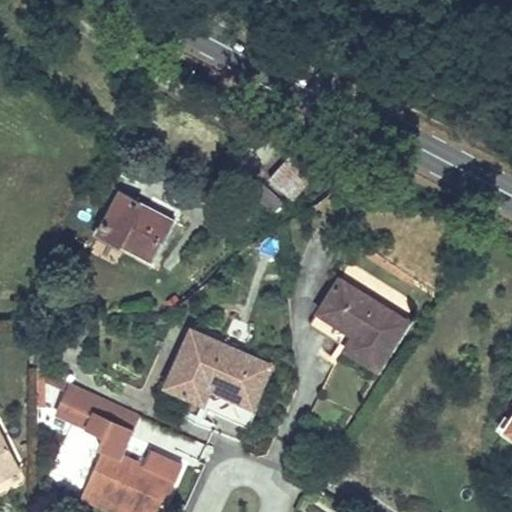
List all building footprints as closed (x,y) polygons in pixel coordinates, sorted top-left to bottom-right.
[(292,153),(270,179),(287,194),(293,199),(315,173),(292,153)] [(242,154),(225,174),(270,213),(287,194),(270,179),(242,154)] [(93,230),(151,259),(172,219),(114,189),(93,230)] [(150,290),(167,312),(201,287),(184,264),(150,290)] [(336,278),(314,312),(351,335),(343,348),(378,369),(408,322),(336,278)] [(351,335),(314,312),(307,325),(343,348),(351,335)] [(276,362),(189,326),(163,388),(206,406),(213,390),(256,408),(276,362)] [(141,415),(68,382),(53,415),(101,437),(96,448),(102,451),(80,498),(110,511),(161,511),(184,463),(150,448),(143,464),(123,455),(141,415)] [(256,408),(213,390),(206,406),(204,410),(248,429),(256,408)] [(511,409),(499,426),(511,434),(511,409)] [(0,481),(20,471),(0,430),(0,481)]
